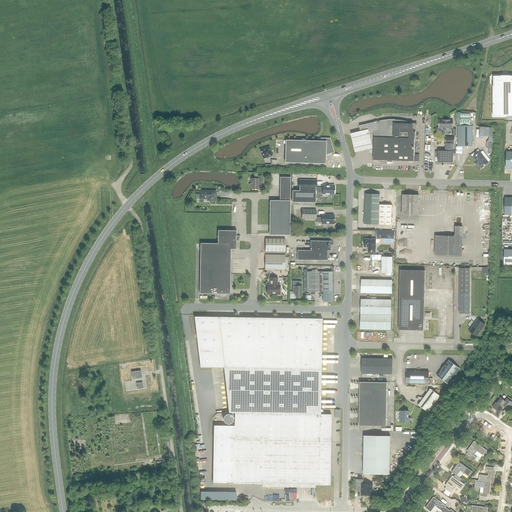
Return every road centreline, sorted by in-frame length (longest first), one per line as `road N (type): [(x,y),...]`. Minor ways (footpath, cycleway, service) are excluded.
road 1 (primary): [(63,511),(53,376),(60,331),(96,247),(126,205),(186,154),(326,95)]
road 2 (track): [(131,155),(118,189),(140,225),(159,361)]
road 3 (primary): [(326,95),(511,33)]
road 4 (track): [(123,0),(148,169)]
road 5 (residential): [(394,511),(469,418),(482,414),(510,433)]
road 6 (unclassified): [(344,508),(346,345)]
road 7 (unclassified): [(511,184),(350,179)]
road 8 (unclassified): [(180,511),(159,361)]
road 9 (unclassified): [(344,508),(207,507)]
road 10 (unclassified): [(346,309),(350,179)]
